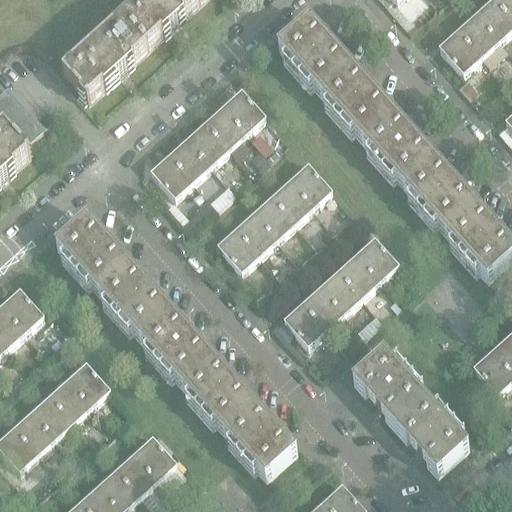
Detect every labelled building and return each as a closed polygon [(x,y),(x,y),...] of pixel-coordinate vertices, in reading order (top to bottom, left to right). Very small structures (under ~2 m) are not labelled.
[(170,38),(179,30),(179,29),(200,10),(190,0),(154,0),(123,28),(148,56),(170,37),(170,38)] [(190,0),(200,10),(211,0),(190,0)] [(407,0),(389,0),(398,9),(407,0)] [(511,0),(503,0),(494,8),(511,27),(511,0)] [(511,39),(511,27),(494,8),(476,24),(500,51),(511,39)] [(500,51),(476,24),(458,40),(482,67),(500,51)] [(119,84),(123,80),(128,76),(127,76),(148,56),(123,28),(64,82),(82,102),(88,108),(87,109),(88,110),(118,83),(119,84)] [(321,104),(353,75),(342,63),(339,66),(331,57),(319,44),(322,41),(311,29),(279,57),(321,104)] [(482,67),(458,40),(440,56),(464,83),(482,67)] [(363,150),(394,122),(383,110),(380,113),(360,90),(363,87),(353,75),(321,104),(363,150)] [(82,102),(64,82),(60,87),(78,106),(82,102)] [(479,98),(469,88),(462,93),(472,104),(479,98)] [(0,119),(15,107),(6,96),(0,101),(0,119)] [(266,127),(242,100),(224,117),(248,143),(266,127)] [(0,129),(5,135),(25,117),(15,107),(0,119),(0,129)] [(15,145),(34,128),(25,117),(5,135),(15,145)] [(248,143),(224,117),(206,133),(230,159),(248,143)] [(404,196),(436,168),(425,156),(422,159),(402,137),(405,134),(394,122),(363,150),(404,196)] [(23,155),(43,138),(34,128),(15,145),(23,155)] [(230,159),(206,133),(188,149),(212,175),(230,159)] [(8,182),(31,162),(30,161),(29,161),(23,155),(15,145),(5,135),(0,138),(0,190),(0,191),(8,184),(9,183),(8,182)] [(212,175),(188,149),(170,165),(194,192),(212,175)] [(270,169),(263,161),(256,167),(264,175),(270,169)] [(194,192),(170,165),(152,181),(176,208),(194,192)] [(446,242),(477,214),(466,202),(463,205),(456,197),(444,183),(447,180),(436,168),(404,196),(446,242)] [(333,201),(309,174),(291,190),(315,217),(333,201)] [(315,217),(291,190),(273,207),(290,225),(297,233),(315,217)] [(219,203),(213,197),(206,203),(212,209),(219,203)] [(297,233),(290,225),(273,207),(255,222),(279,249),(297,233)] [(207,221),(197,211),(183,225),(193,235),(207,221)] [(511,267),(511,252),(508,248),(505,251),(492,237),(485,229),(488,226),(477,214),(446,242),(488,289),(511,267)] [(279,249),(255,222),(238,238),(262,265),(279,249)] [(99,302),(131,274),(120,262),(117,265),(97,243),(100,240),(89,228),(57,256),(99,302)] [(328,248),(336,241),(330,234),(322,241),(328,248)] [(262,265),(238,238),(219,255),(242,282),(262,265)] [(399,275),(375,248),(357,265),(381,291),(399,275)] [(381,291),(357,265),(339,281),(363,307),(381,291)] [(141,349),(172,321),(161,308),(158,311),(151,304),(138,289),(142,286),(131,274),(99,302),(141,349)] [(290,285),(284,280),(280,284),(286,289),(290,285)] [(363,307),(339,281),(321,297),(345,323),(363,307)] [(345,323),(321,297),(303,313),(327,339),(345,323)] [(44,326),(21,299),(2,316),(26,342),(44,326)] [(327,339),(303,313),(285,329),(309,356),(327,339)] [(26,342),(2,316),(0,317),(0,348),(9,358),(26,342)] [(183,395),(214,367),(203,355),(200,358),(187,344),(180,336),(184,333),(172,321),(141,349),(183,395)] [(368,349),(362,343),(358,346),(364,353),(368,349)] [(511,345),(511,344),(493,360),(511,381),(511,345)] [(0,365),(9,358),(0,348),(0,365)] [(511,391),(511,381),(493,360),(474,377),(498,404),(511,391)] [(396,437),(427,409),(385,362),(354,390),(365,403),(369,400),(388,422),(385,425),(396,437)] [(224,441),(256,413),(245,401),(242,404),(229,390),(222,382),(225,379),(214,367),(183,395),(224,441)] [(111,400),(87,373),(69,389),(93,416),(111,400)] [(93,416),(69,389),(51,406),(75,432),(93,416)] [(75,432),(51,406),(33,422),(57,448),(75,432)] [(438,484),(470,456),(427,409),(396,437),(407,449),(410,447),(430,469),(427,471),(438,484)] [(266,488),(298,460),(286,447),(283,450),(263,428),(266,425),(256,413),(224,441),(266,488)] [(57,448),(33,422),(16,437),(39,464),(57,448)] [(39,464),(16,437),(0,451),(0,458),(20,481),(39,464)] [(177,474),(153,447),(135,464),(159,490),(177,474)] [(159,490),(135,464),(118,479),(142,506),(159,490)] [(134,511),(142,506),(118,479),(100,495),(114,511),(134,511)] [(114,511),(100,495),(82,511),(114,511)] [(358,511),(343,495),(324,511),(358,511)] [(182,511),(187,508),(181,502),(176,506),(181,511),(182,511)]
